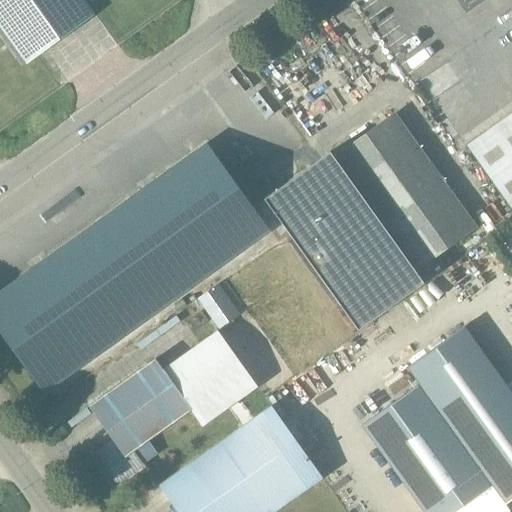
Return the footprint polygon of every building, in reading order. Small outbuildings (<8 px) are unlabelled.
[(0,0),(0,35),(22,67),(45,50),(97,13),(87,0),(0,0)] [(479,0),(460,0),(467,9),(479,0)] [(312,95),(287,107),(295,124),(320,113),(312,95)] [(511,113),(466,146),(467,147),(511,211),(511,113)] [(417,270),(476,228),(395,114),(336,156),(417,270)] [(301,126),(310,145),(325,138),(316,119),(301,126)] [(0,332),(43,393),(268,232),(206,145),(0,293),(0,332)] [(263,201),(357,333),(424,286),(330,153),(263,201)] [(511,231),(498,241),(511,260),(511,231)] [(504,511),(501,506),(504,504),(505,505),(511,500),(511,395),(463,328),(406,369),(418,385),(361,426),(423,511),(504,511)] [(257,387),(217,332),(163,371),(155,360),(89,407),(113,441),(95,454),(118,487),(145,468),(142,465),(157,454),(148,441),(191,410),(202,427),(257,387)] [(301,335),(290,341),(301,362),(312,357),(301,335)] [(272,511),(322,477),(271,405),(158,485),(174,508),(168,511),(272,511)] [(60,427),(50,434),(55,441),(64,434),(60,427)]
